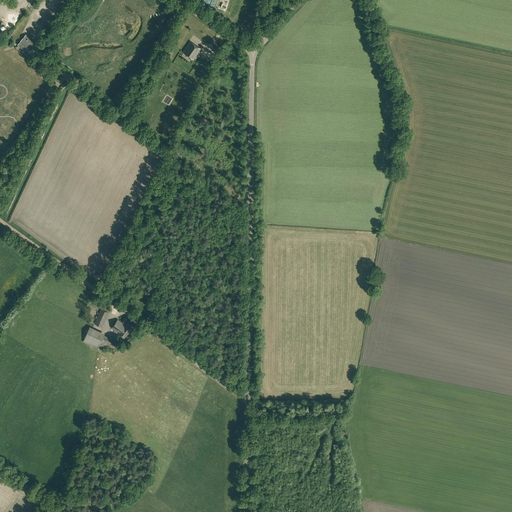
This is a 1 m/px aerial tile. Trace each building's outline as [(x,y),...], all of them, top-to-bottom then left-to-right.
[(183,37),(181,40),(186,44),(194,33),(188,29),(182,37),(183,37)] [(36,50),(40,46),(26,35),(18,45),(29,53),(33,48),(36,50)] [(173,47),(178,37),(173,35),(169,46),(173,47)] [(190,41),(183,52),(193,60),(201,49),(190,41)] [(108,311),(110,307),(102,303),(100,306),(102,308),(95,324),(102,327),(109,312),(107,312),(108,311)] [(125,337),(132,328),(126,324),(126,325),(118,319),(112,328),(119,333),(125,337)] [(90,326),(83,341),(98,349),(100,345),(104,335),(105,333),(90,326)] [(104,335),(100,345),(106,347),(107,345),(116,349),(119,342),(104,335)] [(110,434),(98,430),(97,430),(95,436),(107,440),(109,440),(111,435),(110,434)]
